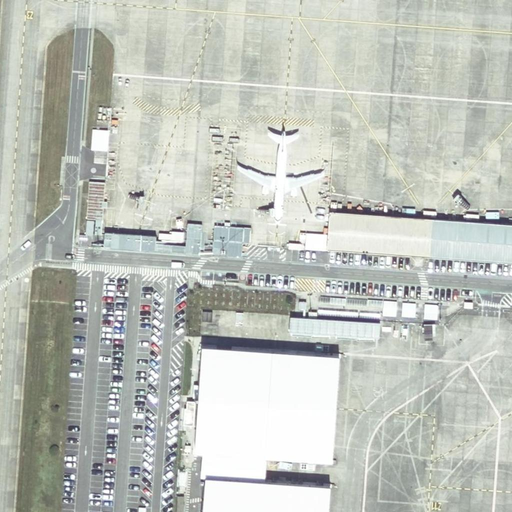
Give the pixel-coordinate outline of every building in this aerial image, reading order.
[(104,180),(88,179),(86,216),(95,217),(94,232),(100,232),(104,180)] [(511,222),(328,208),(325,247),(511,261),(511,222)] [(397,302),(384,301),(383,317),(396,318),(397,302)] [(416,305),(403,304),(403,318),(416,318),(416,305)] [(439,306),(426,306),(425,320),(438,321),(439,306)] [(379,325),(292,318),(291,333),(378,339),(379,325)] [(332,465),(340,357),(202,347),(194,456),(196,456),(202,456),(265,461),(332,465)] [(265,461),(202,456),(200,480),(204,480),(264,484),(265,461)] [(329,511),(331,489),(204,480),(202,499),(201,511),(329,511)]
